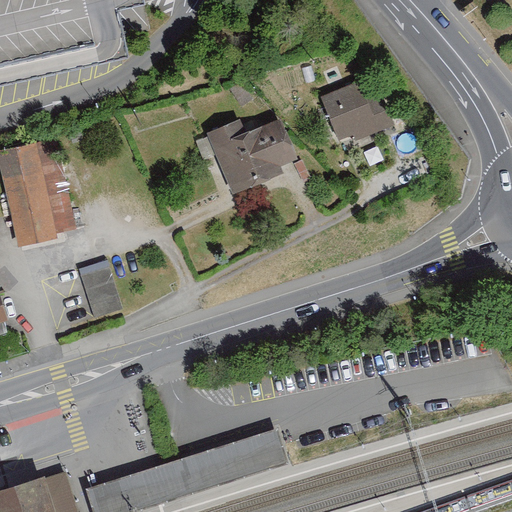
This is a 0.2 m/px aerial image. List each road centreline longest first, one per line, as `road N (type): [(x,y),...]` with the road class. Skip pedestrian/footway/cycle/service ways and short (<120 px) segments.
road 1 (unclassified): [(511,229),(0,405)]
road 2 (tertiary): [(408,0),(511,129)]
